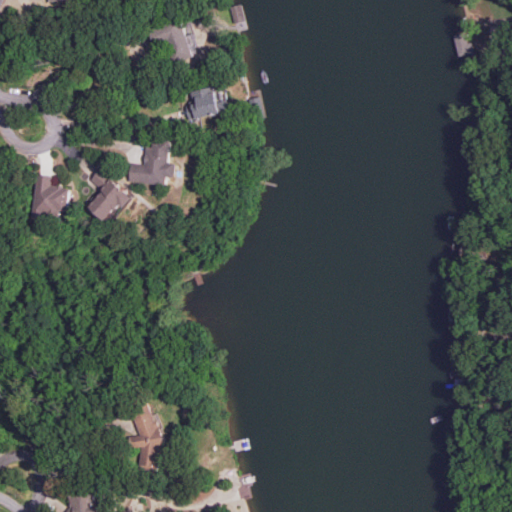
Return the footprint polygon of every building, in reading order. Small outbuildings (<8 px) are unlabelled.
[(149,26),(155,47),(172,42),(178,63),(195,58),(183,16),(149,26)] [(190,120),(231,112),(229,100),(221,101),(218,86),(193,91),(195,101),(187,103),(190,120)] [(173,138),(155,137),(154,147),(148,146),(146,163),(132,162),(130,181),(169,184),(169,176),(177,177),(178,162),(172,162),(173,138)] [(136,195),(102,168),(92,179),(104,189),(91,206),(109,220),(122,204),(126,208),(136,195)] [(37,217),(64,218),(64,210),(72,211),(72,186),(54,186),(54,175),(38,174),(37,217)] [(143,447),(141,463),(143,468),(148,469),(161,464),(163,449),(170,447),(167,439),(167,438),(160,416),(155,416),(151,403),(136,408),(135,416),(141,434),(132,437),(130,446),(143,447)] [(106,511),(105,500),(97,501),(95,487),(67,490),(68,511),(106,511)]
